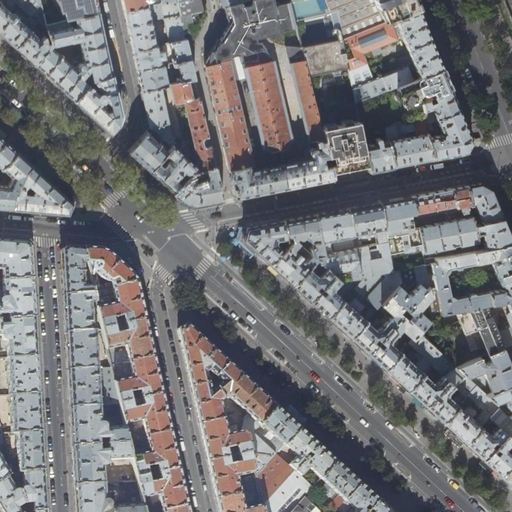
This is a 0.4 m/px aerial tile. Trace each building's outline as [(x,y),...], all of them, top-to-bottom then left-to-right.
[(41,9),(39,0),(0,0),(0,1),(0,33),(15,47),(34,27),(37,23),(43,16),(42,13),(41,9)] [(39,0),(41,9),(51,6),(50,2),(60,0),(79,0),(80,4),(42,13),(43,16),(45,25),(68,20),(74,18),(99,12),(95,0),(39,0)] [(121,0),(121,1),(123,11),(146,6),(145,1),(150,0),(121,0)] [(183,33),(175,0),(171,0),(160,3),(146,6),(123,11),(127,27),(132,50),(155,46),(150,21),(163,18),(168,43),(185,39),(183,33)] [(175,0),(183,33),(192,31),(197,22),(202,14),(198,0),(175,0)] [(245,0),(223,6),(226,17),(228,25),(219,39),(217,40),(218,39),(217,38),(204,60),(204,66),(209,64),(237,56),(239,57),(241,64),(255,60),(264,57),(261,46),(255,38),(264,36),(266,38),(269,34),(296,28),(290,1),(275,5),(274,0),(245,0)] [(289,0),(290,1),(296,0),(324,0),(330,13),(336,12),(339,30),(341,38),(418,8),(414,0),(289,0)] [(395,86),(441,67),(429,35),(418,8),(341,38),(347,68),(354,101),(395,86)] [(49,46),(33,64),(46,76),(73,101),(87,85),(81,79),(89,70),(92,80),(112,75),(108,58),(101,25),(99,12),(74,18),(77,30),(74,31),(73,28),(70,29),(68,20),(45,25),(46,29),(49,42),(50,46),(78,40),(84,64),(82,64),(80,65),(79,66),(78,68),(78,70),(77,71),(49,46)] [(45,25),(43,16),(37,23),(40,26),(42,26),(43,29),(46,29),(45,25)] [(42,35),(34,27),(15,47),(24,55),(33,64),(49,46),(50,46),(49,42),(46,43),(45,42),(44,41),(42,41),(41,41),(40,40),(43,38),(42,35)] [(347,68),(341,38),(339,30),(338,30),(337,29),(335,28),(334,28),(332,30),(331,31),(331,33),(332,35),(333,36),(335,36),(336,36),(337,39),(301,46),(304,59),(308,76),(347,68)] [(189,59),(185,39),(168,43),(168,47),(172,46),(175,57),(171,57),(172,62),(189,59)] [(161,44),(155,46),(132,50),(134,58),(136,70),(159,65),(158,59),(163,57),(161,44)] [(304,59),(301,46),(284,45),(288,63),(291,62),(304,59)] [(272,61),(261,46),(264,57),(255,60),(256,64),(270,61),(272,61)] [(228,170),(249,165),(252,165),(231,76),(246,73),(264,147),(270,151),(277,149),(256,64),(255,60),(241,64),(239,57),(237,56),(209,64),(204,66),(211,95),(228,170)] [(194,79),(189,59),(172,62),(173,66),(177,65),(180,76),(175,77),(177,83),(188,80),(194,79)] [(290,162),(281,163),(287,187),(312,182),(332,178),(331,172),(329,165),(323,167),(321,157),(327,156),(320,129),(308,76),(304,59),(291,62),(310,141),(315,140),(316,145),(310,147),(308,150),(310,158),(290,162)] [(289,139),(270,61),(256,64),(277,149),(284,147),(289,139)] [(162,65),(159,65),(136,70),(138,79),(141,91),(160,86),(166,85),(162,65)] [(421,104),(421,100),(426,98),(425,95),(428,94),(429,97),(450,89),(445,77),(441,67),(395,86),(397,92),(396,93),(395,95),(395,97),(396,98),(397,100),(399,100),(400,100),(405,109),(421,104)] [(109,134),(118,125),(121,115),(115,91),(112,75),(92,80),(87,85),(73,101),(87,114),(109,134)] [(191,99),(188,80),(177,83),(170,84),(173,100),(177,102),(181,101),(185,104),(196,154),(199,157),(193,164),(173,146),(178,141),(175,142),(172,136),(160,86),(141,91),(144,105),(149,127),(150,127),(158,134),(172,147),(168,152),(150,171),(159,180),(172,192),(191,173),(197,171),(202,170),(215,167),(210,146),(206,147),(203,145),(202,141),(203,137),(208,137),(198,97),(191,99)] [(454,99),(450,89),(429,97),(426,98),(421,100),(421,104),(422,110),(432,106),(435,109),(433,111),(423,117),(424,123),(458,110),(454,99)] [(465,125),(458,110),(424,123),(426,134),(433,132),(431,123),(436,121),(440,131),(442,132),(441,134),(440,134),(427,137),(432,159),(441,157),(465,152),(471,141),(465,125)] [(423,117),(422,115),(413,118),(417,136),(397,139),(394,124),(385,126),(385,134),(386,138),(387,140),(393,166),(409,163),(432,159),(427,137),(426,134),(424,123),(423,117)] [(358,121),(320,129),(327,156),(329,165),(331,172),(344,169),(367,165),(363,145),(358,121)] [(154,138),(158,134),(150,127),(149,127),(128,151),(134,157),(144,166),(150,171),(168,152),(154,138)] [(5,140),(0,135),(0,167),(1,168),(17,151),(5,140)] [(393,166),(387,140),(380,142),(379,138),(375,139),(375,143),(363,145),(367,165),(368,171),(378,169),(393,166)] [(23,157),(17,151),(1,168),(12,177),(8,185),(0,184),(0,207),(1,208),(12,209),(23,174),(32,165),(23,157)] [(249,165),(228,170),(234,197),(246,195),(276,189),(287,187),(281,163),(271,165),(271,166),(250,170),(249,165)] [(67,214),(73,202),(51,182),(32,165),(23,174),(12,209),(37,211),(67,214)] [(222,200),(215,167),(202,170),(204,179),(207,178),(206,181),(198,183),(195,181),(199,180),(197,171),(191,173),(172,192),(181,201),(183,202),(195,205),(204,203),(222,200)] [(466,185),(469,203),(473,202),(479,215),(472,216),(474,223),(502,218),(495,201),(490,189),(479,183),(472,184),(466,185)] [(430,192),(411,196),(416,219),(417,226),(422,248),(424,260),(439,257),(442,256),(441,248),(452,245),(452,242),(458,240),(458,244),(460,244),(461,252),(479,249),(476,233),(474,223),(472,216),(469,203),(466,185),(456,187),(430,192)] [(422,248),(417,226),(411,227),(410,224),(412,224),(412,220),(416,219),(411,196),(395,199),(379,202),(387,241),(389,254),(422,248)] [(322,253),(312,255),(316,259),(322,264),(327,268),(334,275),(340,280),(358,277),(392,270),(389,254),(387,241),(379,202),(360,205),(331,211),(314,214),(322,253)] [(300,217),(282,220),(286,237),(292,236),(292,239),(294,238),(294,239),(296,236),(298,238),(300,238),(302,238),(304,236),(311,241),(311,245),(307,250),(307,251),(311,254),(312,255),(322,253),(314,214),(300,217)] [(506,229),(502,218),(474,223),(476,233),(481,232),(484,248),(511,243),(506,229)] [(286,238),(286,237),(282,220),(263,224),(246,227),(244,234),(242,239),(254,250),(269,263),(283,249),(276,242),(276,240),(286,238)] [(299,243),(294,239),(294,238),(292,239),(288,244),(283,249),(269,263),(274,268),(279,273),(293,285),(316,259),(312,255),(311,254),(305,259),(300,260),(294,255),(293,249),(299,243)] [(6,240),(0,239),(0,270),(1,270),(2,280),(32,279),(31,259),(30,247),(25,242),(6,240)] [(511,243),(484,248),(479,249),(461,252),(442,256),(439,257),(440,261),(430,263),(435,288),(447,286),(444,272),(447,268),(489,260),(490,258),(492,258),(491,264),(488,265),(490,270),(493,270),(495,276),(511,269),(511,243)] [(87,267),(83,247),(72,246),(66,245),(60,250),(61,270),(63,295),(83,294),(81,268),(87,267)] [(304,254),(307,251),(307,250),(302,246),(299,250),(304,254)] [(187,511),(181,484),(173,446),(165,411),(156,372),(147,334),(139,297),(135,281),(131,274),(118,262),(108,252),(100,249),(93,248),(83,247),(87,267),(93,293),(95,302),(106,349),(124,345),(125,351),(107,354),(110,367),(119,404),(124,427),(128,443),(132,459),(137,481),(143,511),(187,511)] [(314,273),(322,264),(316,259),(293,285),(301,293),(309,300),(334,275),(327,268),(321,275),(317,276),(314,273)] [(380,305),(391,315),(379,328),(375,329),(366,320),(350,338),(358,346),(367,353),(402,315),(399,312),(403,307),(406,310),(429,285),(425,264),(399,269),(402,282),(380,305)] [(399,269),(392,270),(358,277),(361,279),(353,288),(376,309),(380,305),(402,282),(399,269)] [(511,269),(495,276),(498,283),(496,284),(497,289),(449,298),(447,286),(435,288),(440,313),(486,304),(505,300),(511,299),(511,269)] [(353,288),(361,279),(358,277),(340,280),(334,275),(309,300),(319,310),(327,317),(343,299),(353,288)] [(33,297),(32,279),(2,280),(2,291),(0,291),(0,314),(8,314),(8,319),(34,317),(33,297)] [(429,285),(406,310),(410,314),(406,319),(402,315),(367,353),(376,362),(384,369),(400,352),(394,347),(398,343),(393,338),(401,330),(411,339),(418,332),(429,320),(419,311),(424,305),(428,308),(425,312),(431,318),(435,313),(429,285)] [(93,293),(83,294),(63,295),(64,312),(65,332),(92,331),(91,309),(90,309),(90,302),(95,302),(93,293)] [(343,299),(327,317),(339,328),(350,338),(366,320),(358,313),(363,307),(355,299),(349,305),(343,299)] [(511,299),(505,300),(510,312),(509,313),(507,315),(507,318),(509,322),(511,320),(511,326),(496,333),(486,304),(440,313),(435,314),(435,313),(431,318),(429,320),(418,332),(441,354),(455,366),(480,356),(486,354),(502,348),(511,343),(511,299)] [(35,334),(34,317),(8,319),(8,324),(0,324),(0,335),(1,336),(1,337),(2,338),(0,339),(1,347),(2,348),(5,348),(6,358),(37,356),(35,334)] [(263,511),(261,504),(244,508),(237,476),(254,472),(247,439),(251,435),(261,424),(276,406),(249,382),(213,349),(209,345),(186,324),(182,326),(178,329),(185,361),(187,371),(194,402),(202,440),(210,476),(218,511),(263,511)] [(92,331),(65,332),(66,350),(67,370),(96,368),(94,331),(92,331)] [(418,332),(411,339),(408,343),(418,352),(415,356),(411,352),(406,358),(400,352),(384,369),(395,380),(407,390),(428,367),(430,365),(441,354),(418,332)] [(511,383),(511,371),(502,348),(486,354),(489,360),(482,363),(480,356),(455,366),(465,376),(482,370),(491,392),(511,383)] [(436,383),(433,383),(425,376),(431,369),(428,367),(407,390),(416,399),(433,414),(441,422),(457,405),(466,395),(476,385),(465,376),(455,366),(441,354),(430,365),(442,376),(436,383)] [(38,374),(37,356),(6,358),(8,395),(39,394),(38,374)] [(104,405),(119,404),(110,367),(101,368),(104,405)] [(96,368),(67,370),(68,385),(69,407),(98,406),(96,368)] [(511,383),(491,392),(485,394),(494,402),(506,398),(507,400),(506,401),(506,402),(505,404),(506,406),(507,407),(509,408),(510,408),(511,409),(511,414),(509,416),(511,418),(511,383)] [(485,394),(476,385),(466,395),(483,411),(474,421),(471,418),(475,414),(475,412),(469,406),(468,407),(464,411),(457,405),(441,422),(453,433),(464,443),(480,426),(489,417),(498,406),(494,402),(485,394)] [(40,410),(39,394),(8,395),(11,433),(16,433),(41,431),(40,410)] [(98,406),(69,407),(70,425),(72,446),(97,445),(97,439),(107,439),(107,444),(128,443),(124,427),(105,428),(105,426),(103,425),(105,425),(104,417),(103,416),(99,416),(98,406)] [(290,419),(276,406),(261,424),(283,445),(300,428),(290,419)] [(511,418),(509,416),(498,406),(489,417),(499,427),(493,435),(490,435),(480,426),(464,443),(474,452),(490,467),(499,475),(511,461),(511,454),(511,455),(505,449),(505,447),(511,439),(511,418)] [(307,434),(300,428),(283,445),(295,456),(287,465),(275,454),(274,455),(255,475),(261,504),(263,511),(288,511),(303,497),(311,487),(300,477),(308,468),(320,478),(336,461),(328,454),(322,449),(321,447),(311,438),(307,434)] [(42,448),(41,431),(16,433),(17,458),(10,459),(11,462),(14,472),(43,470),(42,448)] [(2,434),(0,434),(0,480),(14,472),(11,462),(4,465),(0,458),(0,445),(5,442),(2,434)] [(274,455),(251,435),(247,439),(254,472),(255,475),(274,455)] [(128,443),(107,444),(107,450),(98,451),(97,445),(72,446),(73,463),(74,485),(103,483),(103,473),(106,472),(108,471),(107,464),(105,463),(106,462),(106,461),(132,459),(128,443)] [(348,472),(336,461),(320,478),(326,484),(321,489),(322,491),(329,498),(330,497),(335,492),(338,496),(322,511),(319,511),(303,497),(288,511),(332,511),(359,483),(348,472)] [(511,461),(499,475),(510,485),(511,486),(511,461)] [(44,486),(43,470),(14,472),(15,476),(22,476),(22,487),(21,488),(20,490),(20,493),(24,504),(32,503),(32,511),(46,510),(44,486)] [(15,476),(14,472),(0,480),(0,506),(3,511),(17,511),(16,508),(24,504),(20,493),(19,491),(17,490),(14,490),(9,480),(15,477),(15,476)] [(246,498),(247,504),(253,503),(252,497),(256,496),(252,477),(241,478),(245,499),(246,498)] [(103,483),(74,485),(75,500),(75,511),(143,511),(137,481),(123,482),(128,504),(109,505),(109,504),(108,503),(110,501),(109,493),(108,492),(104,493),(103,483)] [(368,491),(359,483),(332,511),(366,511),(378,499),(368,491)] [(391,511),(387,508),(378,499),(366,511),(391,511)]
